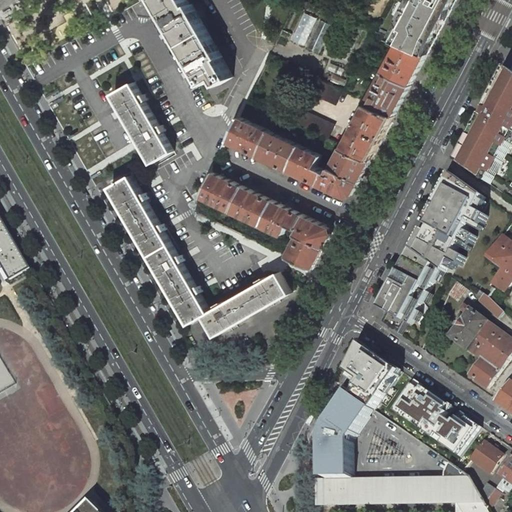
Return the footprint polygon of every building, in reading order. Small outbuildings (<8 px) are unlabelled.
[(189,0),(161,0),(163,4),(186,43),(209,83),(218,78),(221,84),(234,77),(189,0)] [(402,42),(428,55),(442,27),(448,17),(444,15),(411,0),(391,38),(402,42)] [(411,0),(444,15),(448,17),(452,10),(452,9),(456,0),(411,0)] [(303,12),(291,41),(322,53),(333,24),(303,12)] [(428,55),(402,42),(387,71),(413,83),(428,55)] [(511,70),(464,157),(461,164),(491,185),(495,178),(493,176),(500,164),(502,165),(511,146),(511,144),(511,143),(511,140),(511,70)] [(413,83),(387,71),(370,103),(396,115),(413,83)] [(348,80),(335,74),(332,81),(345,87),(348,80)] [(343,90),(316,78),(310,91),(336,103),(343,90)] [(143,95),(136,82),(115,94),(135,128),(154,163),(175,150),(165,132),(168,130),(164,124),(161,126),(147,101),(150,99),(146,93),(143,95)] [(396,115),(370,103),(360,121),(357,119),(354,126),(356,128),(346,147),(373,159),(396,115)] [(335,125),(302,109),(295,123),(328,138),(335,125)] [(231,140),(261,154),(272,131),(242,117),(231,140)] [(261,154),(291,169),(302,145),(272,131),(261,154)] [(291,169),(321,183),(327,170),(318,166),(323,155),(302,145),(291,169)] [(373,159),(346,147),(345,146),(334,167),(361,181),(373,159)] [(502,165),(500,164),(493,176),(495,178),(502,165)] [(321,183),(344,194),(356,190),(361,181),(334,167),(331,172),(327,170),(321,183)] [(204,195),(235,209),(246,186),(216,172),(204,195)] [(145,194),(134,174),(113,187),(132,221),(152,255),(172,289),(191,323),(206,315),(212,311),(201,292),(204,291),(201,285),(198,287),(183,261),(186,260),(183,254),(180,256),(166,230),(168,229),(165,223),(162,224),(148,199),(151,198),(147,192),(145,194)] [(425,231),(415,248),(443,270),(447,273),(450,268),(458,253),(463,243),(469,232),(472,226),(484,200),(486,198),(455,175),(427,225),(432,228),(430,233),(425,231)] [(235,209),(265,224),(276,200),(246,186),(235,209)] [(285,233),(290,223),(300,228),(306,215),(276,200),(265,224),(285,233)] [(491,204),(484,200),(472,226),(482,232),(490,216),(486,215),(491,204)] [(0,211),(0,267),(9,282),(33,268),(0,211)] [(304,227),(301,233),(302,234),(326,247),(331,237),(328,225),(306,215),(300,228),(302,226),(304,227)] [(469,232),(463,243),(473,248),(478,237),(469,232)] [(290,256),(315,268),(326,247),(302,234),(290,256)] [(511,281),(511,240),(505,235),(489,257),(506,270),(496,283),(495,285),(504,292),(511,281)] [(415,248),(384,311),(392,316),(388,324),(404,336),(410,325),(413,327),(416,321),(421,311),(425,304),(431,293),(437,282),(443,270),(415,248)] [(467,258),(458,253),(450,268),(454,271),(455,269),(457,270),(459,265),(462,267),(467,258)] [(443,270),(437,282),(441,284),(447,273),(443,270)] [(219,307),(212,311),(206,315),(218,335),(256,314),(293,292),(281,271),(268,279),(266,276),(261,279),(262,282),(225,303),(224,301),(218,304),(219,307)] [(451,293),(450,293),(461,300),(464,296),(467,298),(472,291),(470,290),(466,287),(459,282),(451,293)] [(483,290),(475,284),(470,290),(472,291),(478,296),(482,291),(483,290)] [(491,298),(482,291),(478,296),(483,299),(482,301),(500,318),(505,312),(491,298)] [(435,295),(431,293),(425,304),(429,306),(435,295)] [(511,358),(511,338),(467,305),(463,310),(470,315),(454,337),(483,359),(471,375),(490,389),(511,358)] [(421,311),(416,321),(421,324),(426,314),(421,311)] [(401,372),(366,347),(348,372),(363,383),(354,396),(374,410),(401,372)] [(482,427),(418,381),(396,411),(461,457),(482,427)] [(511,384),(499,402),(511,411),(511,384)] [(374,410),(354,396),(335,423),(332,430),(330,433),(329,438),(329,445),(329,480),(355,480),(354,443),(355,439),(374,410)] [(506,455),(487,442),(473,459),(493,473),(506,455)] [(492,511),(487,503),(481,493),(475,476),(464,469),(452,461),(447,470),(446,478),(355,480),(329,480),(319,480),(320,504),(449,502),(459,504),(463,511),(492,511)] [(511,467),(500,485),(494,494),(499,497),(511,481),(511,467)] [(500,485),(491,479),(481,493),(487,503),(494,494),(500,485)]
